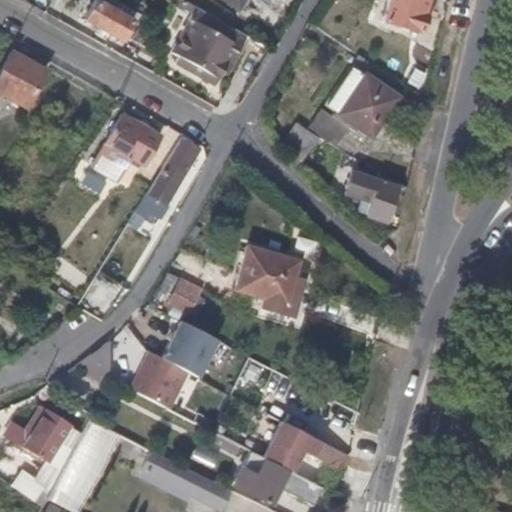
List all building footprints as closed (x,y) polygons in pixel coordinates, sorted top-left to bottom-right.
[(120,41),(129,23),(117,17),(122,6),(110,0),(102,0),(99,6),(94,3),(85,20),(120,41)] [(220,0),(235,9),(240,0),(220,0)] [(247,0),(240,0),(235,9),(241,12),(247,0)] [(421,16),(426,0),(388,0),(381,22),(419,33),(424,16),(421,16)] [(129,23),(134,13),(122,6),(117,17),(129,23)] [(231,55),(234,57),(245,37),(192,8),(186,19),(190,22),(171,56),(177,60),(175,65),(214,86),(231,55)] [(240,61),(250,40),(245,37),(234,57),(240,61)] [(43,72),(11,54),(0,73),(0,95),(23,108),(43,72)] [(369,136),(401,88),(355,56),(321,103),(334,112),(330,118),(326,115),(315,131),(335,144),(345,129),(352,133),(356,127),(369,136)] [(158,136),(121,116),(92,167),(119,182),(131,161),(141,166),(158,136)] [(281,143),(291,150),(303,130),(293,123),(281,143)] [(303,130),(291,150),(303,159),(312,144),(321,150),(325,144),(303,130)] [(194,154),(177,144),(142,200),(161,210),(194,154)] [(394,189),(396,185),(376,172),(373,182),(394,189)] [(384,221),(394,189),(373,182),(349,174),(342,195),(366,204),(363,214),(384,221)] [(161,210),(142,200),(131,217),(142,223),(146,217),(158,223),(164,212),(161,210)] [(37,240),(27,234),(16,252),(9,262),(20,269),(37,240)] [(0,248),(0,256),(9,262),(16,252),(4,243),(0,248)] [(283,302),(291,273),(295,259),(243,245),(231,288),(263,297),(283,302)] [(302,277),(291,273),(283,302),(263,297),(261,305),(291,314),(302,277)] [(200,288),(179,278),(168,301),(189,311),(200,288)] [(82,309),(85,311),(91,301),(82,296),(77,306),(82,309)] [(176,321),(160,356),(189,369),(198,374),(214,339),(176,321)] [(108,342),(76,364),(106,384),(110,378),(108,347),(108,342)] [(143,366),(133,390),(169,408),(189,369),(160,356),(150,351),(142,366),(143,366)] [(39,409),(27,430),(32,434),(44,413),(39,409)] [(22,467),(13,482),(44,502),(47,495),(80,433),(44,413),(32,434),(27,430),(18,426),(11,437),(44,458),(35,475),(22,467)] [(339,465),(346,451),(275,415),(257,452),(289,467),(298,446),(339,465)] [(311,501),(320,483),(289,467),(257,452),(248,447),(231,481),(269,500),(276,483),(311,501)] [(181,462),(163,453),(155,470),(173,479),(181,462)] [(181,462),(173,479),(220,502),(228,485),(181,462)] [(47,495),(44,502),(61,510),(64,504),(47,495)]
